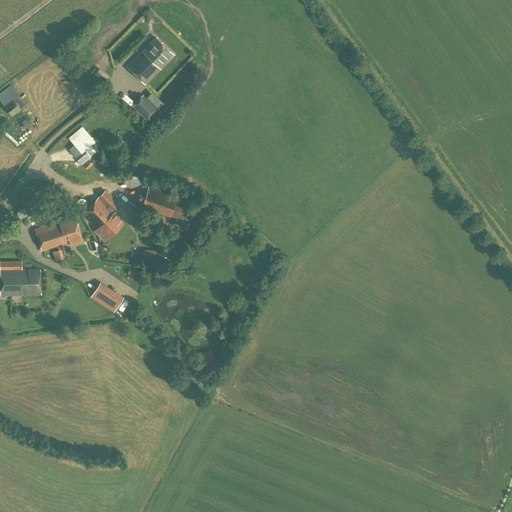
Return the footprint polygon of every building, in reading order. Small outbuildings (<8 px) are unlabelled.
[(145,84),(173,54),(156,38),(128,67),(145,84)] [(20,109),(26,104),(13,88),(0,96),(0,102),(3,107),(4,106),(11,116),(20,109)] [(147,119),(157,109),(142,95),(133,105),(147,119)] [(94,141),(81,126),(68,138),(74,144),(81,153),(94,141)] [(178,192),(176,196),(149,186),(141,206),(169,216),(169,215),(182,219),(190,196),(178,192)] [(104,240),(123,222),(114,213),(121,206),(105,190),(82,213),(96,227),(94,230),(104,240)] [(70,245),(82,241),(73,215),(58,220),(58,221),(34,228),(41,251),(69,242),(70,245)] [(60,248),(52,251),(55,261),(63,258),(60,248)] [(21,269),(21,261),(0,260),(0,288),(0,295),(40,294),(39,269),(21,269)] [(113,312),(123,297),(100,281),(90,296),(113,312)]
